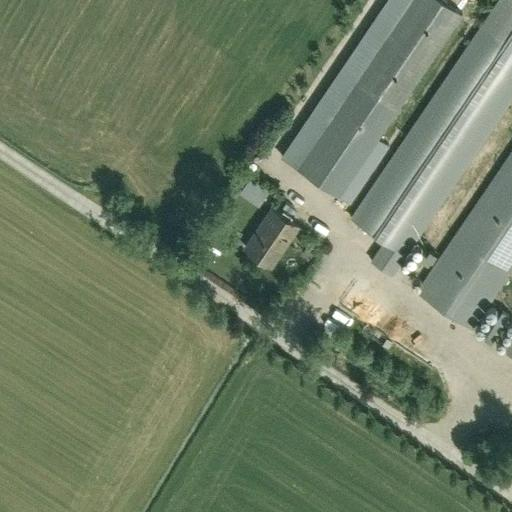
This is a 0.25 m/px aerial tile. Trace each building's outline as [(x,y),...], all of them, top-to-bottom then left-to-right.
[(388,0),(282,157),(349,203),(387,146),(377,139),(462,13),(442,0),(388,0)] [(511,0),(497,0),(480,26),(350,218),(384,240),(371,260),(392,275),(511,100),(511,0)] [(472,329),(511,271),(511,149),(416,291),(472,329)] [(241,192),(259,205),(269,189),(252,177),(241,192)] [(245,248),(271,266),(298,226),(272,208),(245,248)] [(502,309),(484,336),(492,341),(509,314),(502,309)] [(398,327),(421,337),(427,323),(404,313),(398,327)] [(511,355),(511,334),(502,349),(511,355)]
